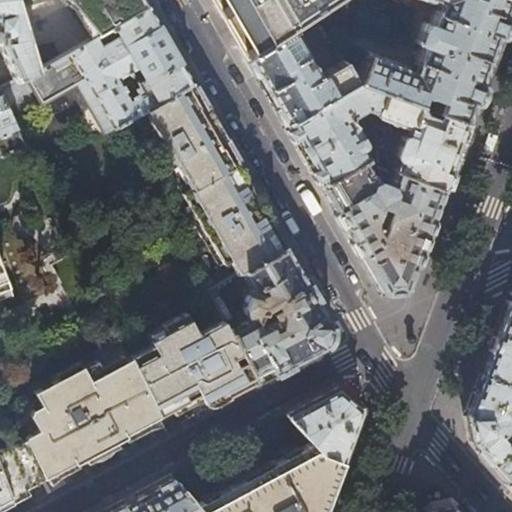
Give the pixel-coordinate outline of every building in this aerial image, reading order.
[(0,0),(0,52),(12,80),(25,74),(35,69),(13,0),(0,0)] [(68,0),(91,37),(145,6),(142,0),(68,0)] [(211,0),(228,29),(245,58),(314,13),(334,0),(211,0)] [(334,0),(314,13),(320,23),(335,48),(342,59),(355,81),(379,90),(417,104),(421,95),(440,101),(436,111),(437,112),(466,122),(487,64),(511,0),(334,0)] [(91,37),(35,69),(25,74),(41,101),(75,82),(104,132),(136,114),(135,114),(189,82),(167,44),(145,6),(113,24),(119,34),(96,46),(91,37)] [(282,123),(355,81),(342,59),(319,73),(312,63),(310,64),(308,60),(300,64),(298,60),(307,54),(302,46),(303,45),(297,36),(320,23),(314,13),(245,58),(264,92),(282,123)] [(373,108),(379,90),(355,81),(282,123),(299,153),(318,185),(361,159),(365,160),(358,147),(360,144),(360,140),(351,125),(349,125),(346,117),(363,107),(373,111),(373,108)] [(209,116),(189,82),(144,108),(164,144),(160,147),(160,149),(160,154),(161,156),(163,158),(167,160),(170,160),(172,159),(189,187),(181,192),(188,204),(184,206),(205,244),(211,241),(222,262),(229,258),(236,271),(240,269),(284,245),(269,220),(244,176),(209,116)] [(420,113),(417,104),(379,90),(373,108),(373,111),(374,114),(406,127),(404,133),(401,133),(398,135),(392,152),(391,155),(393,157),(395,158),(390,169),(442,188),(454,155),(466,122),(437,112),(435,118),(420,113)] [(0,151),(21,144),(0,96),(0,151)] [(392,170),(387,183),(372,178),(361,159),(318,185),(344,232),(378,291),(404,289),(422,241),(442,188),(392,170)] [(179,219),(184,227),(188,225),(183,217),(179,219)] [(222,262),(211,241),(205,244),(217,265),(222,262)] [(325,340),(328,333),(328,331),(328,323),(309,289),(284,245),(240,269),(247,282),(237,321),(226,326),(251,373),(256,382),(281,369),(321,347),(325,340)] [(234,284),(229,275),(206,287),(211,296),(217,293),(219,286),(221,291),(234,284)] [(110,277),(94,285),(100,295),(115,287),(110,277)] [(223,295),(213,300),(219,311),(229,306),(223,295)] [(511,309),(505,303),(492,336),(478,374),(511,386),(511,382),(511,309)] [(251,373),(226,326),(222,318),(197,331),(185,310),(161,323),(164,330),(149,338),(151,342),(128,355),(158,413),(198,392),(204,402),(211,404),(215,404),(220,402),(256,382),(251,373)] [(149,338),(164,330),(161,323),(145,331),(149,338)] [(134,426),(155,415),(158,413),(128,355),(122,344),(80,367),(79,366),(31,391),(32,393),(8,406),(10,410),(8,412),(21,438),(41,477),(44,476),(57,469),(71,461),(73,466),(83,461),(83,462),(115,445),(114,443),(123,438),(120,433),(134,426)] [(511,382),(511,386),(478,374),(472,391),(463,414),(468,440),(489,464),(511,443),(511,438),(510,435),(511,433),(511,382)] [(282,413),(309,442),(318,451),(339,461),(350,433),(359,407),(334,385),(302,402),(282,413)] [(148,425),(158,421),(155,415),(134,426),(120,433),(123,438),(148,425)] [(511,433),(510,435),(511,438),(511,443),(489,464),(503,480),(511,490),(511,433)] [(0,499),(21,488),(41,477),(21,438),(0,449),(0,499)] [(320,511),(326,497),(339,461),(318,451),(309,442),(259,469),(194,504),(200,511),(320,511)] [(57,475),(73,466),(71,461),(57,469),(44,476),(48,484),(57,475)] [(138,497),(110,511),(200,511),(194,504),(171,478),(138,497)]
